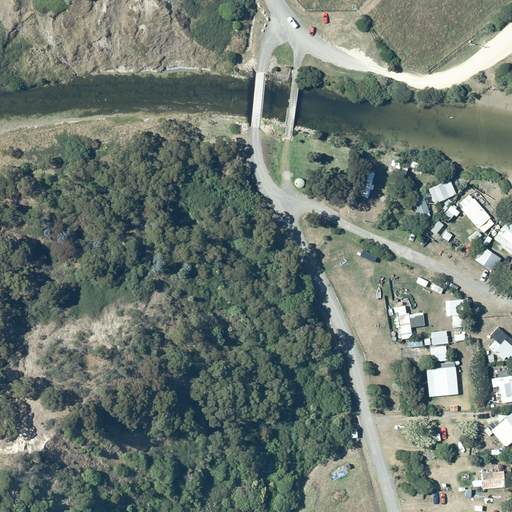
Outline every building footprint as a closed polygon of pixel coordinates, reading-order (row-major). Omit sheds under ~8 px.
[(342,167),(335,144),(319,149),(322,158),(328,156),(331,170),(342,167)] [(456,194),(450,180),(429,190),(435,203),(456,194)] [(432,216),(422,194),(411,200),(421,221),(432,216)] [(462,209),(478,228),(478,227),(483,233),(494,223),(474,199),(462,209)] [(447,222),(454,216),(455,217),(459,213),(455,209),(451,205),(441,215),(447,222)] [(511,255),(511,225),(508,222),(493,240),(511,256),(511,255)] [(501,258),(483,247),(475,259),(492,271),(501,258)] [(398,324),(400,324),(401,339),(412,338),(411,326),(424,325),(423,312),(409,313),(408,300),(398,301),(399,305),(394,306),(395,317),(399,317),(400,320),(398,320),(398,324)] [(463,300),(451,300),(451,316),(453,316),(453,321),(460,321),(460,312),(464,312),(463,300)] [(491,336),(495,340),(489,347),(503,360),(506,357),(507,358),(510,355),(511,356),(511,355),(511,345),(504,339),(509,334),(500,326),(491,336)] [(457,331),(457,333),(455,333),(455,341),(465,341),(465,333),(461,333),(461,331),(457,331)] [(442,354),(440,345),(427,346),(428,356),(442,354)] [(457,394),(455,366),(433,367),(435,396),(457,394)] [(511,401),(511,375),(509,376),(491,378),(492,387),(498,386),(500,397),(501,397),(502,403),(511,401)] [(511,410),(490,430),(505,447),(511,442),(511,443),(511,410)] [(358,428),(348,428),(348,438),(358,438),(358,428)] [(445,468),(445,458),(435,459),(436,469),(445,468)] [(430,466),(421,466),(421,476),(431,476),(430,466)] [(482,486),(482,489),(505,487),(504,470),(481,472),(482,478),(473,479),(473,487),(482,486)]
